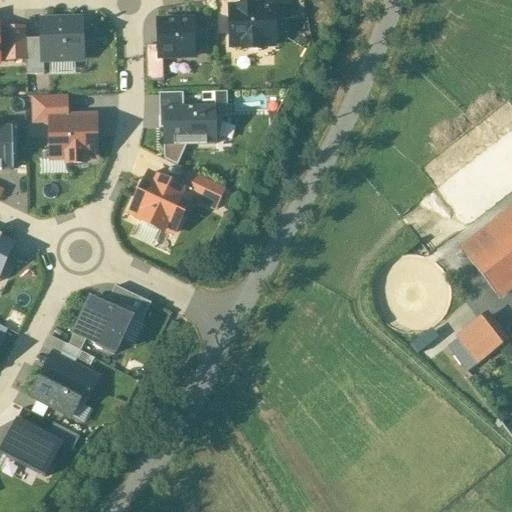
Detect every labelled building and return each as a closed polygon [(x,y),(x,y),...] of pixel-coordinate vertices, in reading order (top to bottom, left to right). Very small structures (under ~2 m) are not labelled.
[(228,8),(229,48),(275,46),(274,7),(228,8)] [(81,21),(41,22),(42,62),(82,61),(81,21)] [(158,26),(159,59),(195,58),(194,25),(158,26)] [(217,93),(219,113),(230,113),(228,92),(217,93)] [(215,108),(164,110),(164,108),(162,108),(163,128),(159,129),(160,130),(163,130),(163,148),(216,146),(215,108)] [(94,119),(50,120),(51,160),(67,160),(68,165),(83,165),(83,159),(95,159),(94,119)] [(0,129),(0,170),(13,170),(11,129),(0,129)] [(192,196),(148,175),(130,215),(139,219),(137,222),(152,229),(163,234),(164,231),(173,235),(192,196)] [(511,210),(461,250),(498,297),(511,286),(511,210)] [(14,246),(1,239),(1,237),(0,236),(0,282),(0,283),(12,258),(9,257),(14,246)] [(88,299),(72,335),(116,355),(133,318),(88,299)] [(498,332),(469,354),(477,365),(506,343),(498,332)] [(54,356),(31,399),(70,420),(93,377),(54,356)] [(62,445),(17,422),(16,421),(0,452),(0,455),(45,479),(62,445)]
